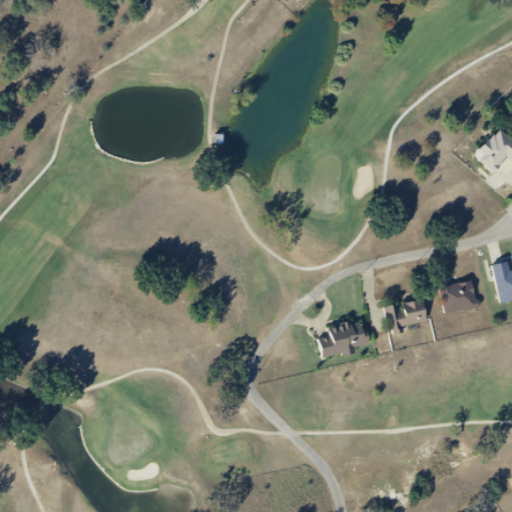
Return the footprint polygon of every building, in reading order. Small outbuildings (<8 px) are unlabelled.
[(481,159),(499,176),(511,161),(511,136),(506,131),(481,159)] [(511,262),(492,268),(504,308),(511,305),(511,262)] [(444,292),(450,315),(469,310),(470,313),(483,310),(476,283),(444,292)] [(405,308),(408,318),(400,320),(403,331),(432,323),(427,302),(405,308)] [(331,329),(333,336),(319,339),(325,366),(361,358),(359,350),(376,347),(370,320),(331,329)]
